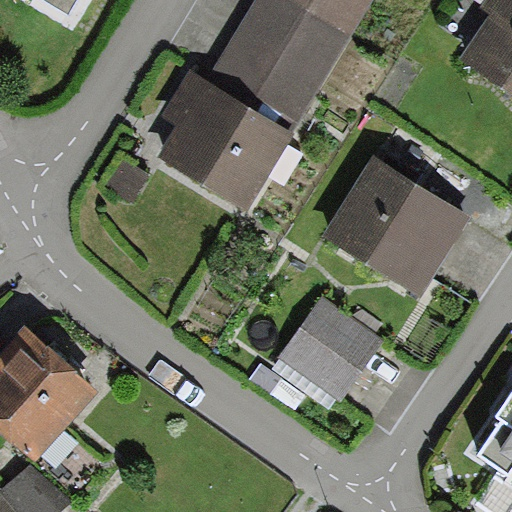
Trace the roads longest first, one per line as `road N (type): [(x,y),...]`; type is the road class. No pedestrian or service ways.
road 1 (residential): [(371,499),(65,281),(34,239)]
road 2 (residential): [(371,499),(511,286)]
road 3 (residential): [(7,200),(88,120),(161,0)]
